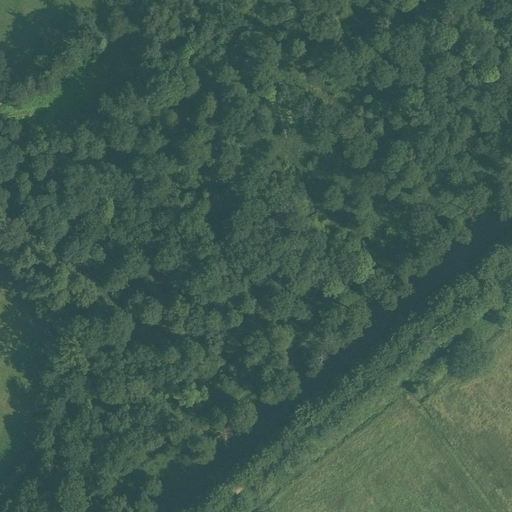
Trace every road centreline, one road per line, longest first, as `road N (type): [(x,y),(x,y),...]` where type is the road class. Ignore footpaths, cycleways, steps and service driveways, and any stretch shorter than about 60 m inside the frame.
road 1 (track): [(210,511),(511,254)]
road 2 (track): [(0,498),(58,427),(90,294),(85,280),(0,216)]
road 3 (track): [(257,0),(118,218),(72,270)]
